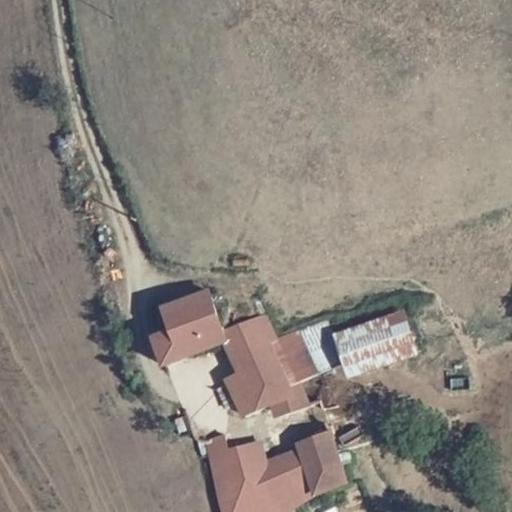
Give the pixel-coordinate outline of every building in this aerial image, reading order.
[(293,381),(274,340),(266,322),(229,336),(209,293),(167,311),(176,331),(157,339),(168,368),(229,344),(246,380),(261,412),(281,403),(287,417),(316,406),(305,379),(293,381)] [(402,310),(349,332),(366,369),(418,347),(402,310)] [(274,340),(293,381),(305,379),(352,359),(333,315),(274,340)] [(248,417),(261,412),(246,380),(234,385),(243,404),(248,417)] [(243,404),(234,385),(220,391),(228,411),(243,404)] [(227,511),(276,511),(260,468),(266,466),(257,443),(252,445),(247,431),(216,444),(205,416),(190,422),(200,447),(206,444),(227,511)] [(326,495),(352,486),(335,437),(300,449),(301,451),(266,466),(260,468),(276,511),(293,511),(302,507),(326,495)]
